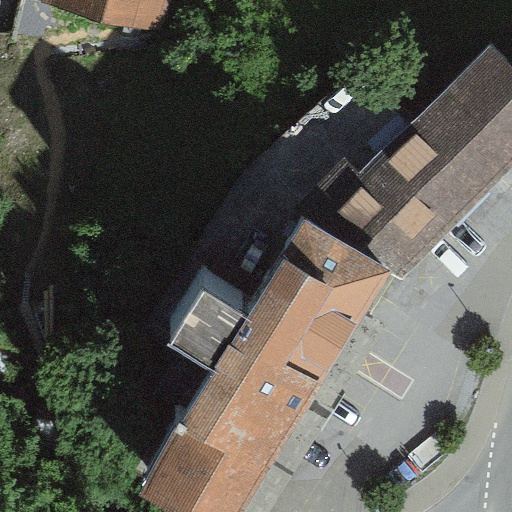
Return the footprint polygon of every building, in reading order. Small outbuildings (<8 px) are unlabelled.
[(65,0),(149,22),(155,0),(65,0)] [(423,230),(425,232),(511,145),(511,65),(488,42),(390,141),(362,170),(423,230)] [(317,215),(362,170),(390,141),(378,129),(392,114),(352,75),(263,149),(317,183),(303,205),(317,215)] [(169,297),(224,331),(303,205),(317,183),(263,149),(169,297)] [(391,261),(423,230),(362,170),(317,215),(391,261)] [(224,331),(220,338),(197,374),(144,459),(221,507),(352,298),(364,305),(391,261),(380,254),(317,215),(303,205),(224,331)] [(190,370),(197,374),(220,338),(198,324),(180,353),(195,363),(190,370)]
